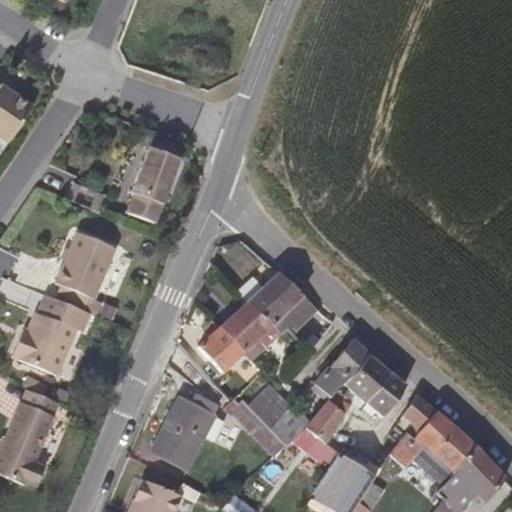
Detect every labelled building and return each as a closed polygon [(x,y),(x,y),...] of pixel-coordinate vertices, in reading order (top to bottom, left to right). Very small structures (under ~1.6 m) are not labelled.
[(21,124),(33,106),(8,89),(0,83),(0,136),(8,142),(21,124)] [(172,171),(178,158),(168,155),(159,151),(153,149),(148,147),(142,164),(135,180),(131,194),(160,204),(161,203),(165,190),(172,171)] [(106,268),(116,245),(99,238),(78,229),(71,245),(60,272),(56,280),(61,282),(55,296),(83,308),(90,293),(94,296),(98,287),(106,268)] [(305,301),(293,289),(280,278),(277,274),(265,285),(253,296),(245,303),(250,306),(254,309),(258,313),(262,316),(267,320),(270,322),(282,312),(286,318),(294,311),(305,301)] [(272,325),(270,322),(267,320),(262,316),(258,313),(254,309),(250,306),(245,303),(239,308),(228,319),(218,328),(230,339),(240,350),(255,336),(260,342),(263,345),(279,333),(276,329),(272,325)] [(65,357),(70,343),(76,330),(62,324),(35,312),(28,328),(24,339),(19,338),(11,357),(38,369),(57,376),(65,357)] [(300,330),(308,341),(274,369),(287,385),(342,342),(320,314),(300,330)] [(238,354),(232,347),(227,341),(222,336),(218,328),(210,320),(207,324),(207,325),(211,330),(213,332),(209,337),(198,346),(220,371),(225,367),(229,363),(233,358),(238,354)] [(340,384),(366,353),(350,340),(327,369),(313,386),(323,394),(329,399),(340,384)] [(384,370),(366,353),(340,384),(345,389),(361,402),(384,370)] [(402,385),(384,370),(361,402),(380,417),(402,385)] [(338,418),(348,403),(340,396),(343,392),(345,389),(340,384),(329,399),(324,405),(314,418),(307,428),(306,430),(309,434),(314,437),(318,441),(323,444),(338,418)] [(265,403),(274,392),(268,385),(262,393),(256,400),(248,409),(255,415),(259,409),(265,403)] [(58,404),(40,396),(25,390),(20,403),(34,409),(53,417),(58,404)] [(283,412),(289,404),(282,399),(274,392),(265,403),(259,409),(255,415),(269,427),(275,420),(283,412)] [(433,413),(429,409),(420,401),(414,396),(411,400),(407,405),(403,413),(414,422),(421,427),(426,421),(429,418),(433,413)] [(221,418),(181,398),(152,455),(192,475),(221,418)] [(33,464),(41,444),(49,425),(53,417),(34,409),(20,403),(10,425),(0,449),(0,476),(24,486),(25,484),(36,488),(44,468),(33,464)] [(443,435),(448,431),(450,428),(446,424),(440,419),(436,416),(433,413),(429,418),(426,421),(421,427),(419,429),(413,438),(423,448),(428,453),(431,450),(433,448),(437,442),(443,435)] [(419,429),(421,427),(414,422),(408,427),(406,431),(410,434),(413,438),(419,429)] [(485,462),(472,448),(463,439),(450,428),(448,431),(443,435),(437,442),(433,448),(431,450),(428,453),(432,457),(439,465),(454,478),(467,490),(481,502),(485,498),(492,491),(497,485),(502,479),(493,469),(485,462)] [(304,442),(308,436),(309,434),(306,430),(301,435),(297,438),(304,442)] [(338,454),(332,450),(323,444),(318,441),(314,437),(309,434),(308,436),(304,442),(302,445),(304,447),(308,450),(316,455),(330,465),(338,454)] [(355,469),(364,460),(359,453),(349,462),(355,469)] [(368,481),(375,469),(374,467),(369,463),(364,460),(355,469),(349,462),(346,459),(340,454),(332,467),(336,470),(348,481),(350,483),(354,486),(360,492),(366,482),(368,481)] [(348,481),(336,470),(332,467),(324,479),(330,485),(339,493),(348,481)] [(174,511),(182,495),(158,485),(142,479),(136,496),(128,511),(174,511)] [(365,495),(370,486),(366,482),(360,492),(365,495)] [(355,500),(360,492),(354,486),(350,483),(337,503),(348,511),(352,506),(355,500)] [(359,510),(362,505),(355,500),(352,506),(359,510)]
